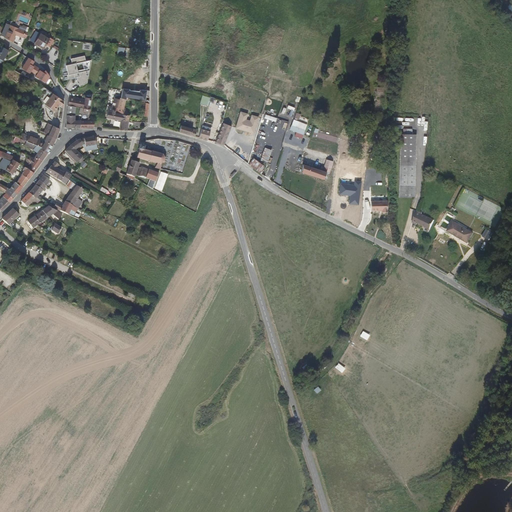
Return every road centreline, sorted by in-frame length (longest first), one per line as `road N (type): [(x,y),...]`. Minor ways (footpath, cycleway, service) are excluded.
road 1 (tertiary): [(326,511),(216,157)]
road 2 (unclassified): [(511,317),(216,157)]
road 3 (tertiary): [(155,129),(154,0)]
road 4 (residential): [(65,137),(66,96),(40,61),(2,40)]
